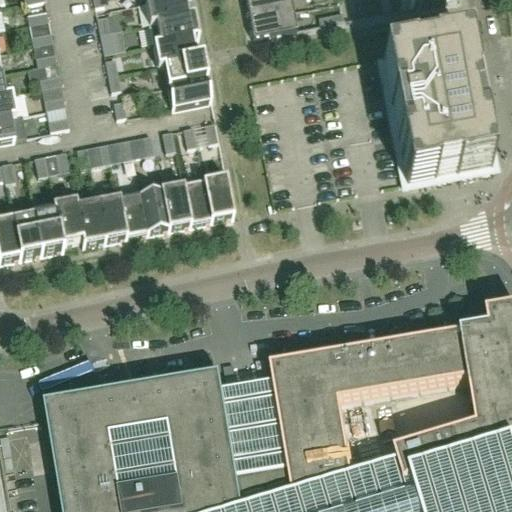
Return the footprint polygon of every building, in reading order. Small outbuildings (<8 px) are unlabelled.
[(44,7),(42,0),(40,0),(24,3),(23,1),(25,11),(44,7)] [(104,12),(102,0),(91,0),(95,14),(104,12)] [(190,0),(189,0),(149,0),(150,7),(145,8),(145,9),(184,1),(190,0)] [(293,18),(289,0),(281,0),(245,7),(247,16),(246,16),(247,21),(248,21),(249,26),(293,18)] [(458,0),(399,0),(403,16),(459,5),(458,0)] [(145,9),(149,31),(188,23),(184,1),(145,9)] [(297,37),(293,18),(249,26),(250,35),(249,35),(250,40),(251,39),(252,45),(269,42),(269,43),(273,42),(273,41),(276,41),(276,42),(281,41),(281,40),(297,37)] [(48,28),(46,19),(46,21),(28,24),(28,22),(27,22),(29,32),(48,28)] [(343,26),(342,19),(318,23),(318,24),(321,23),(322,30),(319,31),(343,26)] [(153,51),(153,52),(192,44),(198,43),(194,22),(188,23),(149,31),(153,51)] [(97,26),(100,41),(110,39),(107,24),(97,26)] [(113,54),(110,39),(100,41),(103,56),(113,54)] [(52,49),(50,40),(50,42),(32,46),(32,43),(31,43),(33,53),(52,49)] [(196,66),(192,44),(153,52),(157,73),(196,66)] [(480,110),(476,93),(467,47),(382,64),(406,189),(492,173),(480,110)] [(56,71),(55,61),(54,61),(55,63),(36,67),(36,65),(35,65),(37,74),(56,71)] [(206,86),(202,65),(196,66),(157,73),(157,74),(163,73),(167,94),(206,86)] [(105,68),(108,83),(118,81),(115,66),(105,68)] [(5,102),(1,81),(0,81),(0,103),(11,102),(11,100),(5,102)] [(121,96),(118,81),(108,83),(111,98),(121,96)] [(61,92),(59,82),(58,82),(59,84),(40,88),(40,86),(41,96),(61,92)] [(211,108),(206,86),(167,94),(171,115),(171,116),(211,108)] [(0,126),(10,124),(10,125),(16,124),(11,102),(0,103),(0,126)] [(65,113),(63,103),(62,103),(63,105),(45,109),(44,107),(46,117),(65,113)] [(113,110),(117,125),(126,123),(123,108),(113,110)] [(14,146),(10,125),(10,124),(0,126),(0,148),(14,146)] [(69,134),(67,124),(67,127),(49,130),(48,128),(50,138),(69,134)] [(218,149),(214,130),(204,131),(204,132),(206,131),(210,150),(208,150),(208,151),(218,149)] [(196,153),(192,134),(183,136),(185,136),(189,154),(186,154),(187,155),(196,153)] [(175,157),(171,138),(162,140),(164,140),(167,158),(165,159),(175,157)] [(154,161),(150,142),(140,144),(143,144),(146,162),(144,163),(154,161)] [(133,165),(129,146),(119,148),(122,148),(125,166),(123,167),(133,165)] [(111,169),(107,150),(98,152),(98,153),(100,152),(103,170),(101,171),(111,169)] [(90,174),(86,154),(76,156),(76,157),(79,156),(82,175),(80,175),(90,174)] [(69,178),(65,158),(55,160),(55,161),(57,160),(61,179),(59,179),(59,180),(69,178)] [(48,182),(44,163),(34,164),(34,165),(36,164),(40,183),(38,183),(38,184),(48,182)] [(15,188),(11,169),(1,171),(4,186),(5,190),(15,188)] [(233,224),(226,184),(225,184),(225,185),(204,189),(211,228),(233,224)] [(211,228),(204,189),(182,193),(190,232),(211,228)] [(190,232),(182,193),(161,197),(169,236),(190,232)] [(169,236),(161,197),(140,201),(147,240),(169,236)] [(147,240),(140,201),(118,205),(126,245),(147,240)] [(126,245),(118,205),(97,209),(104,249),(126,245)] [(53,212),(61,254),(83,250),(74,208),(53,212)] [(104,249),(97,209),(77,213),(75,208),(74,208),(83,250),(83,253),(104,249)] [(61,254),(53,212),(52,212),(53,218),(33,222),(40,261),(62,257),(61,254)] [(40,261),(33,222),(11,226),(19,265),(40,261)] [(0,269),(19,265),(11,226),(0,228),(0,269)] [(9,511),(0,452),(0,511),(511,511),(511,320),(489,324),(492,339),(385,357),(385,354),(331,363),(331,366),(272,375),(275,391),(224,400),(221,385),(48,414),(64,511),(9,511)]
